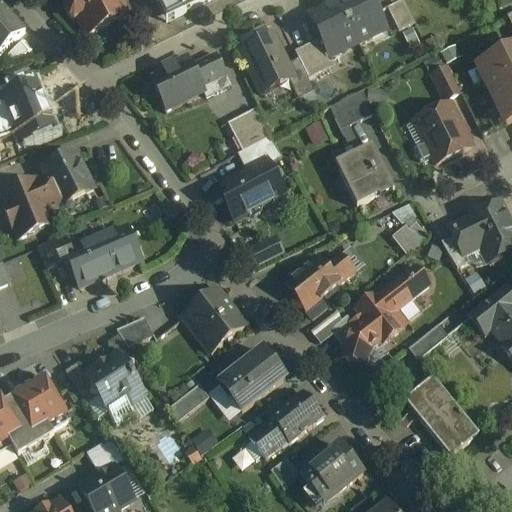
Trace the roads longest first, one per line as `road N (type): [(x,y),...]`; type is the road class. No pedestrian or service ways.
road 1 (residential): [(222,255),(428,511)]
road 2 (residential): [(0,356),(222,255)]
road 3 (residential): [(100,88),(222,255)]
road 4 (residential): [(263,0),(100,88)]
